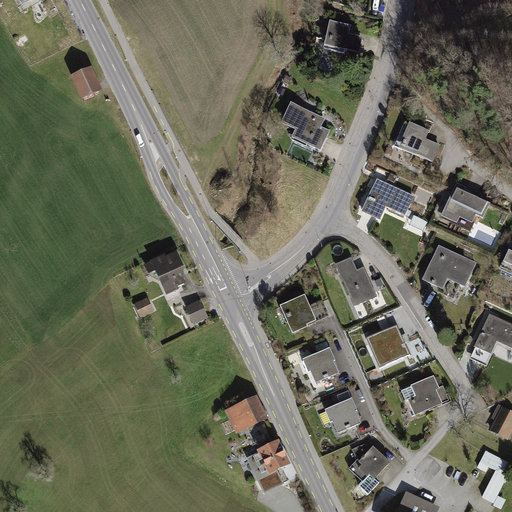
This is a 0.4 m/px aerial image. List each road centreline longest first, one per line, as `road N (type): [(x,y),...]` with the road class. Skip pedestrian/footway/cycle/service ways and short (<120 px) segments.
road 1 (residential): [(330,216),(381,256),(467,394),(366,511)]
road 2 (tertiary): [(234,303),(80,0)]
road 3 (tertiary): [(330,511),(234,303)]
road 4 (unclassified): [(330,216),(401,0)]
road 5 (unclassified): [(234,303),(330,216)]
